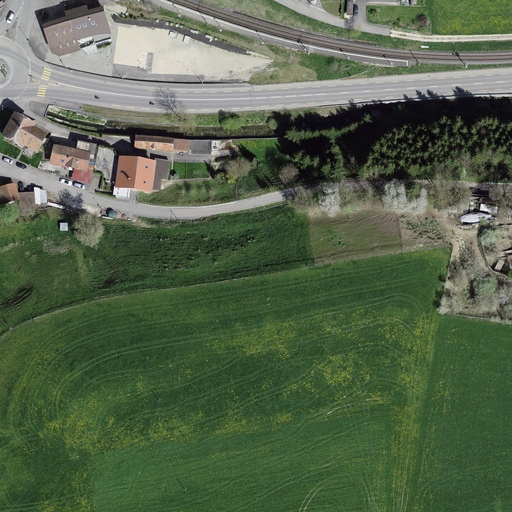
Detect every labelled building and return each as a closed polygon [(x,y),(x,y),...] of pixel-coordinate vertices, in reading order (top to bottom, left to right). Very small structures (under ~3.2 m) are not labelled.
[(96,30),(109,29),(102,8),(88,11),(84,5),(67,11),(69,16),(76,36),(96,30)] [(77,41),(76,36),(69,16),(51,23),(56,39),(49,41),(52,48),(77,41)] [(36,151),(44,138),(31,130),(33,127),(16,117),(4,137),(26,150),(28,146),(36,151)] [(188,141),(136,137),(135,148),(187,152),(188,141)] [(98,146),(77,142),(75,152),(55,148),(52,163),(80,169),(77,180),(90,183),(91,179),(98,146)] [(98,146),(91,179),(118,185),(121,160),(119,160),(114,150),(98,146)] [(118,185),(116,198),(129,199),(130,189),(150,192),(150,189),(158,190),(160,180),(166,181),(169,161),(154,159),(154,165),(121,160),(118,185)] [(15,185),(0,188),(0,191),(3,204),(18,200),(15,185)] [(34,207),(34,194),(20,195),(20,208),(34,207)]
